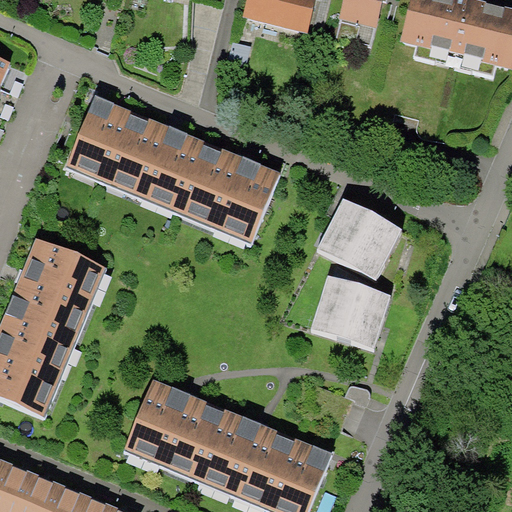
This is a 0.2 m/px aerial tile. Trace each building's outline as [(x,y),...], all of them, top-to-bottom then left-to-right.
[(245,0),(240,21),(303,36),(312,0),(245,0)] [(383,0),(340,0),(335,23),(339,25),(334,47),(353,52),(354,47),(370,51),(383,0)] [(511,60),(511,14),(456,0),(408,0),(397,44),(414,49),(411,62),(494,83),(497,73),(508,76),(511,60)] [(0,87),(8,68),(0,64),(0,87)] [(23,88),(13,84),(8,96),(18,100),(23,88)] [(274,177),(89,102),(61,171),(246,245),(274,177)] [(13,111),(3,107),(0,115),(0,120),(8,123),(13,111)] [(402,228),(342,197),(316,248),(376,278),(402,228)] [(108,265),(32,234),(0,313),(0,395),(47,415),(108,265)] [(392,295),(326,275),(310,328),(376,348),(392,295)] [(302,511),(326,456),(147,384),(119,454),(262,511),(302,511)] [(109,511),(0,465),(0,511),(109,511)]
